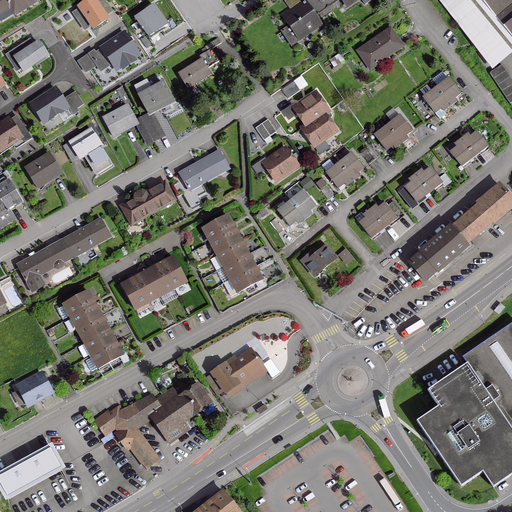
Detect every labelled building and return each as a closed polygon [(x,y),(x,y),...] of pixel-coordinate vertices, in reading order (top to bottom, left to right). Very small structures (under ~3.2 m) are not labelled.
[(35,0),(0,0),(0,21),(0,22),(13,14),(14,16),(36,2),(35,0)] [(81,13),(92,29),(107,19),(96,3),(99,0),(90,0),(78,8),(78,9),(72,14),(75,17),(81,13)] [(317,15),(327,8),(321,0),(307,0),(310,3),(306,6),(304,3),(283,17),(289,26),(281,32),(291,46),(307,34),(307,33),(319,25),(314,17),(317,15)] [(288,9),(300,1),(299,0),(285,0),(283,2),(288,9)] [(511,0),(479,0),(511,39),(511,0)] [(170,27),(154,5),(135,17),(151,40),(170,27)] [(371,68),(402,47),(389,29),(357,52),(363,60),(365,59),(371,68)] [(115,70),(138,55),(123,34),(89,57),(100,72),(111,64),(115,70)] [(14,59),(22,72),(46,56),(38,43),(14,59)] [(206,69),(218,61),(211,49),(198,57),(201,61),(178,75),(187,89),(209,75),(206,69)] [(12,51),(5,56),(8,59),(15,55),(12,51)] [(511,82),(501,65),(489,74),(509,104),(511,102),(511,82)] [(448,79),(435,89),(449,107),(456,102),(453,99),(460,94),(448,79)] [(138,97),(148,115),(172,102),(162,84),(138,97)] [(295,85),(283,93),(287,99),(299,91),(295,85)] [(449,107),(435,89),(422,98),(439,119),(445,115),(443,112),(449,107)] [(66,107),(55,90),(31,105),(42,123),(66,107)] [(301,129),(305,126),(323,115),(327,112),(315,94),(293,108),(305,126),(301,129)] [(108,106),(111,110),(118,105),(119,106),(125,102),(122,97),(108,106)] [(112,138),(136,125),(135,122),(127,106),(103,119),(112,138)] [(150,118),(148,115),(141,118),(153,141),(162,137),(152,117),(150,118)] [(335,132),(323,115),(305,126),(301,129),(313,147),(335,132)] [(399,116),(386,126),(400,145),(407,139),(405,137),(411,132),(399,116)] [(141,118),(135,122),(136,125),(147,145),(153,141),(141,118)] [(0,151),(12,143),(20,138),(9,120),(0,125),(0,151)] [(275,133),(267,120),(261,124),(269,137),(275,133)] [(261,124),(255,129),(263,141),(269,137),(261,124)] [(394,149),(400,145),(386,126),(374,136),(386,151),(392,147),(394,149)] [(99,148),(101,147),(90,130),(63,147),(71,162),(86,152),(95,167),(94,167),(98,174),(111,166),(99,148)] [(474,157),(487,147),(476,133),(469,138),(467,135),(461,140),(474,157)] [(461,167),(474,157),(461,140),(454,145),(453,144),(451,145),(446,148),(461,167)] [(365,148),(374,160),(380,156),(371,144),(365,148)] [(368,165),(374,160),(365,148),(359,153),(368,165)] [(275,182),(297,167),(285,149),(263,164),(275,182)] [(189,192),(228,170),(219,154),(211,159),(209,157),(179,174),(189,192)] [(350,154),(338,164),(352,182),(359,177),(357,174),(362,169),(350,154)] [(34,185),(36,187),(60,172),(49,155),(25,170),(32,182),(34,185)] [(345,187),(352,182),(338,164),(325,174),(337,189),(343,184),(345,187)] [(428,194),(440,185),(443,188),(450,183),(444,175),(438,180),(429,169),(423,173),(421,171),(414,176),(428,194)] [(11,175),(8,170),(2,173),(6,178),(11,175)] [(404,188),(416,204),(428,194),(414,176),(408,181),(410,183),(404,188)] [(0,228),(14,219),(8,210),(22,202),(9,181),(0,186),(0,228)] [(131,225),(173,201),(163,184),(145,194),(144,193),(141,192),(134,195),(133,199),(134,200),(121,207),(131,225)] [(326,185),(319,190),(328,201),(334,196),(326,185)] [(470,242),(511,206),(511,201),(499,187),(421,254),(421,255),(410,265),(423,281),(432,273),(436,278),(473,246),(470,242)] [(308,212),(314,207),(302,191),(289,201),(289,202),(303,220),(304,220),(310,215),(308,212)] [(297,225),(303,220),(289,202),(277,212),(289,227),(295,222),(297,225)] [(369,211),(383,229),(395,219),(383,204),(378,209),(375,206),(369,211)] [(266,214),(263,209),(258,213),(261,218),(266,214)] [(354,218),(370,239),(383,229),(369,211),(362,216),(360,213),(354,218)] [(202,230),(209,243),(233,229),(226,216),(202,230)] [(275,219),(269,223),(278,235),(284,230),(275,219)] [(100,220),(60,242),(70,259),(91,248),(96,256),(99,254),(94,246),(101,242),(100,240),(108,235),(100,220)] [(209,243),(216,255),(240,242),(233,229),(209,243)] [(61,264),(70,259),(60,242),(16,266),(25,284),(26,284),(30,292),(43,286),(38,277),(53,268),(54,269),(57,270),(61,268),(62,265),(61,264)] [(247,255),(240,242),(216,255),(217,256),(212,259),(211,262),(216,271),(222,267),(223,268),(247,255)] [(301,261),(314,277),(335,259),(324,247),(314,255),(312,252),(301,261)] [(254,267),(247,255),(223,268),(230,280),(254,267)] [(159,265),(172,289),(185,282),(172,258),(159,265)] [(146,272),(160,296),(172,289),(159,265),(146,272)] [(261,280),(254,267),(230,280),(237,293),(261,280)] [(134,279),(147,303),(160,296),(146,272),(134,279)] [(121,286),(134,310),(147,303),(134,279),(121,286)] [(69,317),(70,318),(94,305),(87,292),(63,305),(63,306),(56,310),(62,320),(69,317)] [(506,307),(500,302),(494,310),(499,315),(506,307)] [(77,331),(101,318),(94,305),(70,318),(77,331)] [(101,318),(77,331),(83,343),(108,330),(101,318)] [(466,364),(427,391),(426,392),(437,407),(416,422),(460,488),(482,473),(492,489),(511,475),(511,323),(462,358),(466,364)] [(83,358),(90,355),(90,356),(115,343),(108,330),(83,343),(84,345),(79,347),(79,350),(83,358)] [(122,356),(115,343),(90,356),(92,358),(85,362),(89,370),(92,371),(97,368),(97,369),(122,356)] [(216,382),(225,394),(263,367),(251,349),(236,360),(234,357),(210,374),(212,376),(205,380),(210,386),(216,382)] [(17,388),(27,406),(51,393),(41,374),(17,388)] [(155,401),(151,395),(121,411),(118,408),(109,414),(108,412),(94,422),(104,436),(114,428),(118,432),(114,435),(126,450),(128,448),(146,469),(158,460),(134,429),(150,418),(165,439),(185,425),(183,421),(191,416),(192,417),(210,404),(197,385),(178,398),(172,389),(155,401)] [(50,445),(0,473),(0,485),(8,500),(64,470),(50,445)] [(238,511),(224,494),(200,511),(238,511)]
